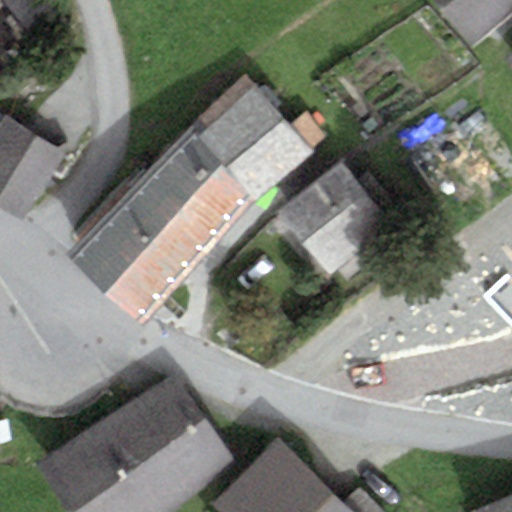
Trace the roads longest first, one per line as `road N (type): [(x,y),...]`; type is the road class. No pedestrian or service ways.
road 1 (residential): [(26,252),(123,328),(318,412),(511,442)]
road 2 (residential): [(26,252),(77,201),(113,138),(115,74),(98,0)]
